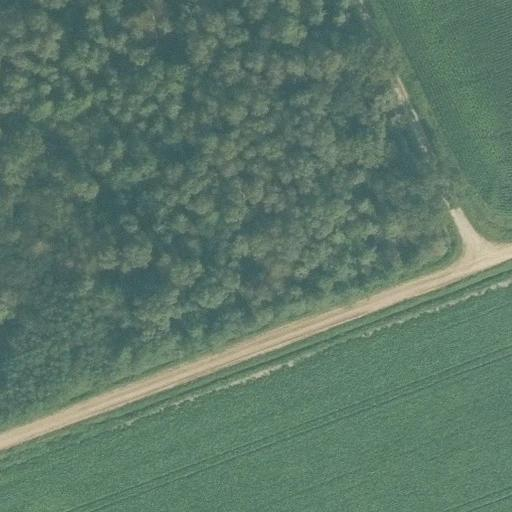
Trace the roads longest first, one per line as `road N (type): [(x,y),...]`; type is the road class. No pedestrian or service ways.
road 1 (track): [(0,444),(481,264)]
road 2 (track): [(481,264),(354,0)]
